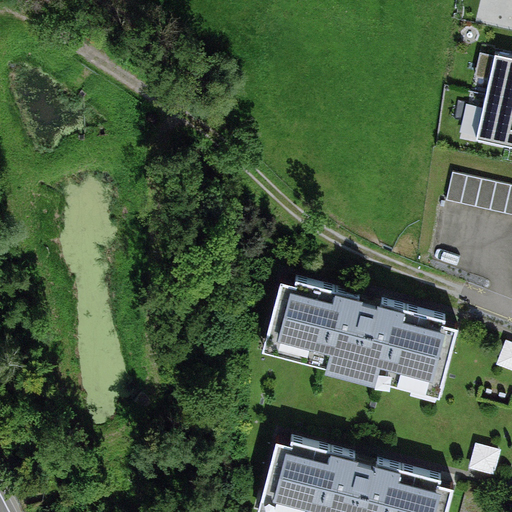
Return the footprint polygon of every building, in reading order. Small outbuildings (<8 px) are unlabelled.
[(511,54),(496,51),(476,134),(511,142),(511,54)] [(511,178),(455,169),(450,198),(511,208),(511,178)] [(449,313),(292,271),(279,320),(334,334),(328,356),(379,370),(383,352),(435,366),(449,313)] [(511,343),(506,342),(499,363),(511,367),(511,343)] [(443,511),(452,478),(281,433),(267,488),(327,503),(324,511),(443,511)] [(497,448),(476,443),(471,465),(492,470),(497,448)] [(465,492),(459,511),(483,511),(487,498),(465,492)]
